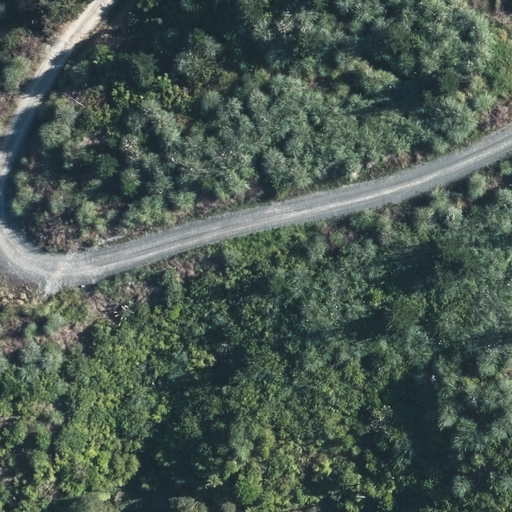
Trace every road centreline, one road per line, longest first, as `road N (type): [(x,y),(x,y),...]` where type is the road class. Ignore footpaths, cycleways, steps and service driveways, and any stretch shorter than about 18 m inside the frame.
road 1 (track): [(511,137),(414,187),(47,261),(0,221)]
road 2 (track): [(0,179),(12,122),(72,0)]
